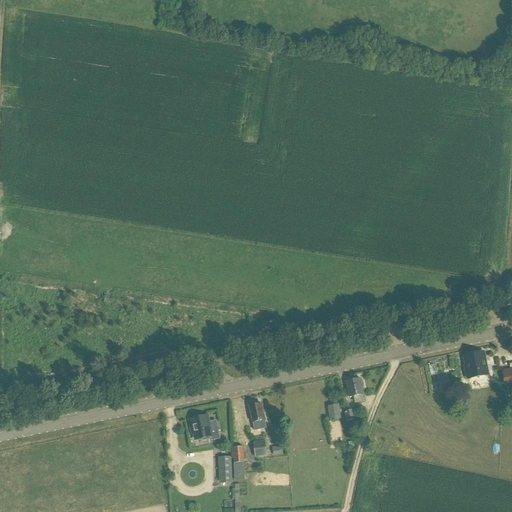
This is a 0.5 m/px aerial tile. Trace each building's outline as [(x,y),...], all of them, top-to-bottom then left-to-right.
[(469,378),(488,375),(484,353),(465,357),(467,372),(465,372),(466,377),(468,377),(469,378)] [(511,368),(502,371),(502,373),(505,388),(511,386),(511,368)] [(349,398),(354,397),(355,404),(365,402),(364,395),(361,380),(346,383),(349,398)] [(340,419),(338,404),(329,406),(331,420),(340,419)] [(267,428),(265,420),(262,405),(250,407),(255,431),(267,428)] [(355,420),(354,414),(354,410),(345,412),(347,422),(355,420)] [(211,441),(220,439),(217,422),(211,424),(211,422),(209,422),(207,416),(189,420),(192,434),(195,433),(196,440),(202,439),(202,441),(211,439),(211,441)] [(255,458),(267,457),(265,441),(253,443),(255,458)] [(234,464),(245,463),(243,447),(233,448),(234,464)] [(281,447),(273,448),(274,456),(282,454),(281,447)] [(232,483),(231,457),(221,458),(222,483),(232,483)]
